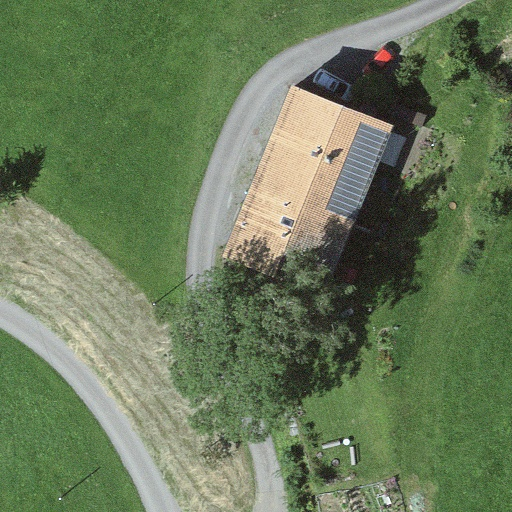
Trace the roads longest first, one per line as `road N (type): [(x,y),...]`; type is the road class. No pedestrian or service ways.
road 1 (unclassified): [(276,511),(259,416),(214,308),(214,224),(256,114),(307,62),(464,0)]
road 2 (unclassified): [(0,313),(49,344),(94,392),(165,511)]
